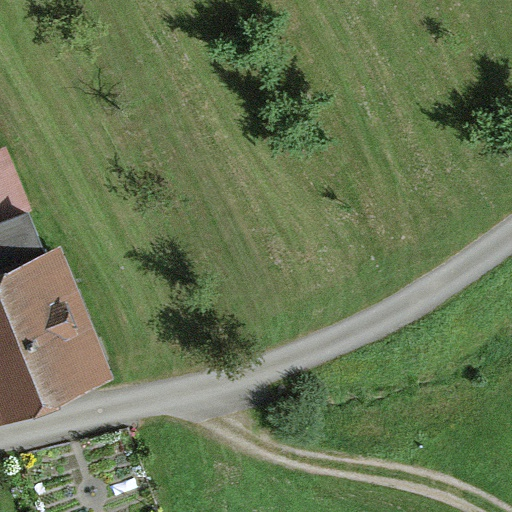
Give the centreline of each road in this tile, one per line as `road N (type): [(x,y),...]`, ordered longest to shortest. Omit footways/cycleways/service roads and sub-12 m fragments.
road 1 (residential): [(511,240),(447,288),(308,356),(203,392),(0,439)]
road 2 (track): [(203,392),(271,445),(465,493),(496,511)]
